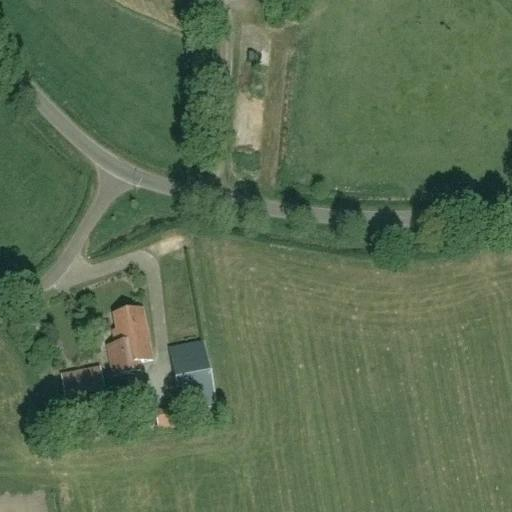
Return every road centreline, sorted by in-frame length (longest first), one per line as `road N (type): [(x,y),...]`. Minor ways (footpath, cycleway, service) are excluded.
road 1 (unclassified): [(511,212),(371,220),(274,213),(121,173)]
road 2 (unclassified): [(121,173),(63,265),(0,307)]
road 3 (unclassified): [(121,173),(64,128),(0,57)]
